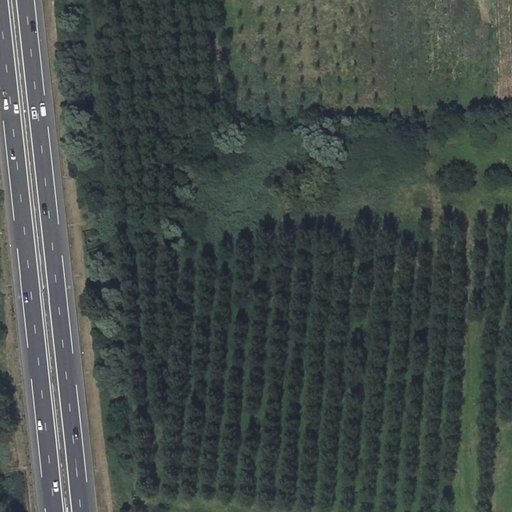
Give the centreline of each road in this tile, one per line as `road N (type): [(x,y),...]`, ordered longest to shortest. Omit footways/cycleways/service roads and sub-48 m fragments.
road 1 (motorway): [(2,0),(57,511)]
road 2 (motorway): [(83,511),(28,0)]
